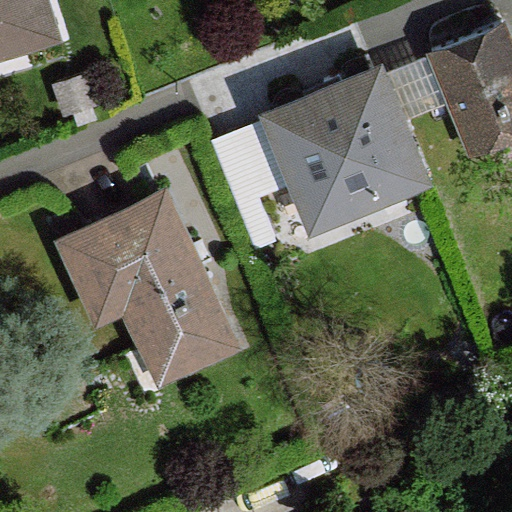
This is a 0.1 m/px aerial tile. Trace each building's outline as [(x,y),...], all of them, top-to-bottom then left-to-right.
[(47,0),(0,0),(0,52),(58,34),(47,0)] [(511,39),(504,19),(434,47),(452,92),(475,149),(511,134),(511,39)] [(434,47),(379,70),(396,115),(452,92),(434,47)] [(379,70),(277,111),(302,173),(318,213),(419,172),(396,115),(379,70)] [(302,173),(277,111),(215,136),(241,198),(259,191),(302,173)] [(275,229),(259,191),(241,198),(257,237),(275,229)] [(163,194),(68,237),(102,307),(129,296),(155,349),(179,338),(190,359),(232,339),(163,194)]
